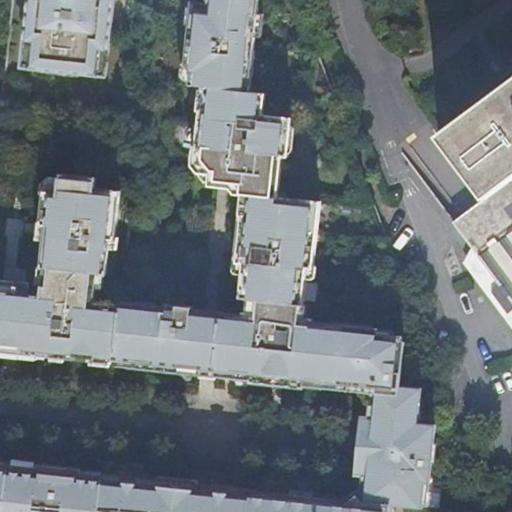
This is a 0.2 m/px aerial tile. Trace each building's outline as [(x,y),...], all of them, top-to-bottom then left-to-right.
[(31,0),(27,43),(29,43),(27,55),(26,55),(25,66),(39,67),(39,62),(51,63),(50,68),(80,72),(80,66),(93,68),(92,73),(106,74),(107,63),(105,63),(107,51),(108,51),(113,0),(31,0)] [(209,0),(209,2),(208,9),(206,9),(203,34),(206,34),(204,45),(189,43),(187,62),(193,69),(192,86),(212,88),(249,92),(255,39),(258,14),(259,0),(209,0)] [(208,9),(209,2),(194,0),(189,43),(204,45),(206,34),(203,34),(206,9),(208,9)] [(264,15),(258,14),(255,39),(261,39),(264,15)] [(511,179),(511,80),(439,135),(485,199),(511,179)] [(273,95),(249,92),(212,88),(204,164),(209,172),(239,175),(238,189),(243,195),(257,197),(255,213),(251,216),(249,236),(256,237),(249,300),(256,301),(255,314),(251,314),(251,318),(199,312),(198,314),(176,312),(176,310),(161,308),(161,312),(147,311),(147,307),(122,304),(118,340),(116,360),(115,364),(131,365),(132,362),(152,363),(152,368),(183,371),(183,367),(204,369),(203,373),(237,377),(237,373),(256,374),(256,379),(309,384),(309,380),(328,382),(327,386),(344,388),(345,381),(364,383),(363,390),(370,407),(376,408),(375,421),(369,421),(364,420),(362,438),(366,438),(441,448),(443,427),(426,425),(429,391),(407,388),(412,344),(409,344),(410,339),(398,337),(385,336),(386,331),(337,326),(336,334),(318,332),(319,324),(320,321),(314,321),(309,320),(310,307),(314,269),(321,269),(328,204),(285,200),(290,157),(295,158),(300,120),(271,117),(273,95)] [(0,352),(25,354),(25,350),(36,351),(35,356),(53,358),(54,353),(64,354),(64,359),(93,362),(93,357),(116,360),(118,340),(122,304),(122,295),(95,292),(98,264),(108,265),(111,230),(116,230),(122,182),(96,179),(97,168),(62,165),(59,193),(46,192),(42,226),(47,226),(53,226),(51,239),(45,238),(42,268),(46,268),(43,296),(26,294),(11,293),(11,289),(0,288),(0,352)] [(511,179),(485,199),(453,223),(460,231),(474,251),(501,288),(493,294),(509,315),(511,312),(511,179)] [(511,328),(511,312),(509,315),(493,294),(501,288),(474,251),(465,265),(482,287),(511,328)] [(319,324),(318,332),(336,334),(337,326),(319,324)] [(364,383),(345,381),(344,388),(363,390),(364,383)] [(439,461),(441,448),(366,438),(366,441),(364,453),(439,461)] [(437,483),(439,461),(364,453),(364,457),(360,456),(358,474),(363,475),(369,476),(368,489),(362,488),(355,493),(363,503),(391,506),(429,511),(432,483),(437,483)] [(101,511),(106,476),(0,464),(0,511),(101,511)] [(250,511),(252,492),(106,476),(101,511),(250,511)] [(345,501),(252,492),(250,511),(390,511),(391,506),(363,503),(355,493),(345,501)]
